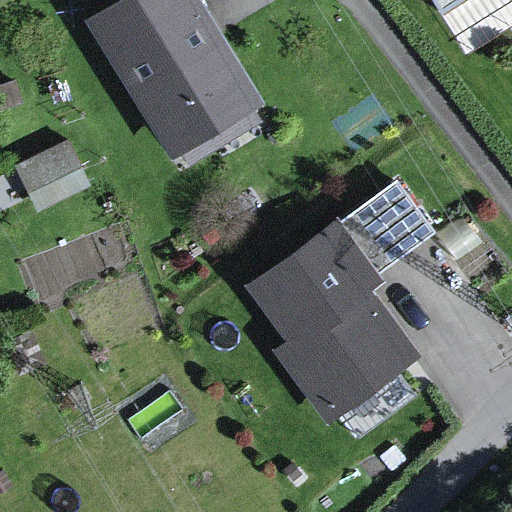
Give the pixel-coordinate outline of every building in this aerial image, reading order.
[(188,0),(121,0),(75,29),(177,188),(270,128),(188,0)] [(470,0),(415,0),(432,25),(470,0)] [(0,116),(23,110),(17,87),(0,91),(0,116)] [(88,193),(67,149),(13,175),(33,218),(88,193)] [(340,228),(259,288),(300,341),(283,354),(330,416),(414,353),(368,292),(381,282),(340,228)]
